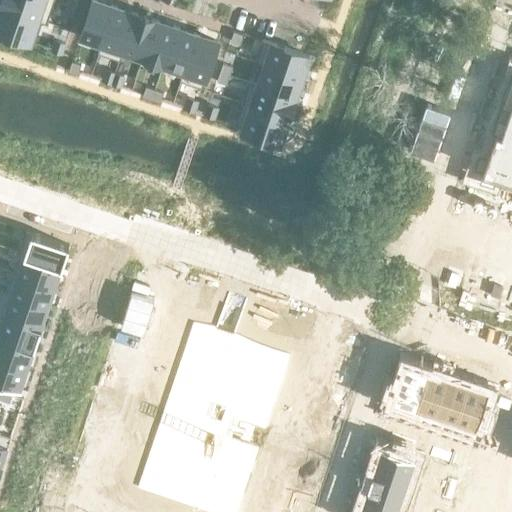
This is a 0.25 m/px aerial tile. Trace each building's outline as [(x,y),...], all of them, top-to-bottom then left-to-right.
[(0,0),(0,5),(46,21),(53,0),(0,0)] [(101,0),(91,0),(80,35),(100,42),(97,51),(98,52),(114,4),(101,0)] [(65,3),(62,12),(72,15),(75,6),(65,3)] [(114,4),(98,52),(119,58),(135,11),(114,4)] [(0,30),(34,42),(41,20),(46,22),(46,21),(0,5),(0,30)] [(135,11),(119,58),(120,59),(123,49),(142,56),(155,18),(135,11)] [(155,18),(142,56),(163,63),(176,25),(155,18)] [(176,25),(163,63),(182,70),(179,79),(180,79),(196,32),(176,25)] [(233,30),(230,39),(240,42),(243,33),(233,30)] [(196,32),(180,79),(202,86),(218,39),(196,32)] [(54,38),(51,48),(61,51),(64,42),(54,38)] [(262,38),(255,60),(302,76),(309,54),(262,38)] [(71,60),(68,69),(77,73),(81,63),(71,60)] [(248,79),(247,80),(295,96),(302,76),(255,60),(254,61),(263,64),(257,82),(248,79)] [(222,62),(219,71),(229,74),(232,65),(222,62)] [(105,68),(102,78),(111,81),(115,71),(105,68)] [(115,71),(111,81),(120,84),(123,74),(115,71)] [(219,71),(216,79),(226,83),(229,74),(219,71)] [(247,80),(241,101),(288,117),(295,96),(247,80)] [(145,85),(142,94),(151,98),(154,88),(145,85)] [(154,88),(151,98),(160,100),(163,91),(154,88)] [(495,129),(481,170),(511,180),(511,94),(500,130),(495,129)] [(187,96),(184,105),(194,109),(197,100),(187,96)] [(241,101),(233,122),(280,138),(288,117),(241,101)] [(207,103),(204,112),(214,115),(217,106),(207,103)] [(21,227),(14,249),(61,265),(69,243),(21,227)] [(14,249),(7,269),(54,285),(61,265),(14,249)] [(7,269),(0,290),(48,305),(54,285),(7,269)] [(0,290),(0,312),(41,326),(48,305),(0,290)] [(0,312),(0,334),(34,346),(41,326),(0,312)] [(191,318),(134,487),(207,511),(237,511),(292,352),(224,329),(191,318)] [(0,334),(0,357),(27,367),(34,346),(0,334)] [(0,357),(0,381),(20,388),(20,387),(27,367),(0,357)] [(405,361),(388,408),(411,415),(427,368),(405,361)] [(427,369),(411,415),(431,422),(447,375),(427,369)] [(431,422),(451,429),(464,393),(467,382),(447,375),(431,422)] [(451,429),(473,437),(489,389),(487,388),(487,389),(467,382),(464,393),(451,429)] [(0,390),(0,399),(9,402),(12,393),(1,389),(0,390)] [(499,395),(497,403),(508,407),(510,399),(499,395)] [(0,431),(0,465),(2,461),(1,461),(3,456),(5,455),(6,451),(7,449),(7,448),(6,447),(10,435),(0,431)] [(392,432),(389,441),(401,445),(404,436),(392,432)] [(404,436),(401,445),(413,449),(416,440),(404,436)] [(380,446),(374,463),(409,475),(415,457),(380,446)] [(432,446),(429,455),(441,459),(444,450),(432,446)] [(445,450),(442,459),(454,463),(457,454),(445,450)] [(374,463),(369,480),(403,491),(409,475),(374,463)] [(447,477),(444,487),(454,490),(457,480),(447,477)] [(369,480),(363,496),(398,508),(403,491),(369,480)] [(444,487),(441,496),(450,499),(454,490),(444,487)] [(363,496),(358,511),(396,511),(398,508),(363,496)]
